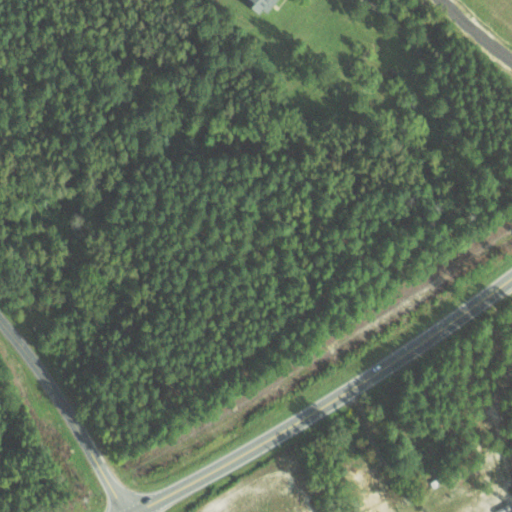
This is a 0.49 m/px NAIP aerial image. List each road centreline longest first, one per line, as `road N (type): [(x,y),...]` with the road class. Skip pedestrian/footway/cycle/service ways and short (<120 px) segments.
road 1 (primary): [(144,511),(329,407),(511,278)]
road 2 (residential): [(129,511),(0,320)]
